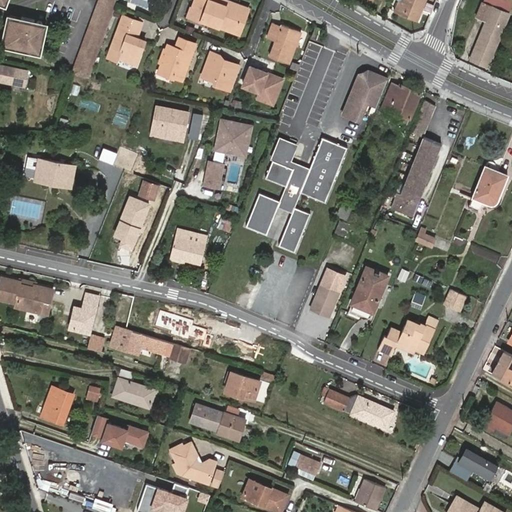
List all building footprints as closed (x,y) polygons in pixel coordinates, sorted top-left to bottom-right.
[(96,0),(70,74),(82,77),(110,0),(96,0)] [(110,0),(82,77),(87,77),(114,5),(115,0),(110,0)] [(215,1),(215,0),(193,0),(192,5),(190,4),(187,14),(201,20),(202,18),(234,30),(242,11),(215,1)] [(248,9),(225,0),(215,0),(215,1),(242,11),(234,30),(239,32),(248,9)] [(403,0),(402,2),(399,1),(396,10),(418,19),(425,0),(403,0)] [(483,2),(478,16),(486,20),(471,58),(489,65),(510,12),(509,12),(511,5),(511,0),(484,0),(483,2)] [(425,8),(418,25),(424,27),(430,10),(425,8)] [(14,42),(37,48),(41,32),(40,31),(42,23),(40,23),(40,21),(38,19),(36,19),(35,19),(34,20),(33,22),(31,21),(32,19),(19,15),(18,18),(7,16),(1,42),(13,45),(14,42)] [(134,30),(137,31),(141,22),(121,15),(106,57),(117,61),(118,58),(135,64),(143,43),(134,40),(131,38),(134,30)] [(301,33),(282,25),(281,27),(273,24),(268,38),(276,41),(271,56),(290,63),(301,33)] [(315,26),(311,37),(319,40),(324,30),(315,26)] [(171,52),(162,49),(157,62),(160,63),(157,73),(172,78),(173,77),(181,79),(194,43),(178,37),(175,47),(173,46),(171,52)] [(36,51),(37,48),(14,42),(13,45),(36,51)] [(164,43),(162,49),(171,52),(173,46),(164,43)] [(213,82),(229,89),(238,64),(223,59),(219,54),(210,50),(201,75),(214,80),(213,82)] [(0,62),(0,64),(0,74),(12,77),(13,73),(28,77),(30,69),(0,62)] [(265,76),(266,73),(250,66),(242,87),(256,92),(253,99),(262,103),(265,97),(274,101),(282,80),(270,75),(269,77),(265,76)] [(366,102),(376,106),(387,78),(368,70),(358,74),(341,114),(358,121),(366,102)] [(385,106),(398,112),(409,117),(419,93),(399,84),(398,86),(393,84),(384,105),(385,106)] [(11,105),(13,98),(6,97),(4,104),(11,105)] [(265,97),(262,103),(271,107),(274,101),(265,97)] [(432,104),(424,99),(411,131),(420,135),(432,104)] [(396,117),(398,112),(385,106),(383,112),(396,117)] [(182,135),(187,113),(155,107),(151,129),(182,135)] [(201,112),(191,110),(189,122),(199,124),(201,112)] [(251,123),(221,117),(214,146),(244,153),(251,123)] [(199,124),(189,122),(187,135),(197,136),(199,124)] [(422,136),(398,193),(395,192),(390,207),(411,215),(440,143),(422,136)] [(288,160),(294,145),(281,139),(266,176),(285,184),(280,199),(260,191),(246,225),(266,233),(278,204),(292,210),(281,239),(279,243),(294,249),(309,212),(295,206),(301,191),(324,200),(346,147),(322,137),(309,170),(299,165),(288,160)] [(37,168),(39,158),(28,156),(26,157),(25,165),(26,166),(37,168)] [(53,180),(52,182),(71,186),(75,164),(39,158),(37,168),(35,177),(53,180)] [(217,184),(222,161),(208,158),(204,182),(217,184)] [(507,174),(486,165),(473,197),(469,207),(481,212),(485,202),(490,203),(492,203),(495,201),(497,199),(507,174)] [(142,178),(138,192),(154,197),(158,183),(142,178)] [(346,218),(352,202),(346,200),(340,215),(346,218)] [(230,232),(234,219),(221,215),(217,228),(230,232)] [(340,219),(334,233),(344,237),(350,223),(340,219)] [(190,239),(192,229),(177,226),(171,255),(202,262),(207,243),(190,239)] [(424,233),(420,231),(416,240),(429,245),(432,236),(424,233)] [(473,244),(470,252),(496,263),(500,255),(473,244)] [(424,255),(426,248),(417,245),(415,252),(424,255)] [(372,312),(387,275),(366,266),(351,303),(372,312)] [(328,316),(342,284),(326,278),(324,283),(321,283),(311,308),(328,316)] [(20,286),(20,284),(3,281),(0,296),(0,300),(18,305),(17,308),(41,313),(44,302),(51,304),(54,291),(36,287),(35,289),(20,286)] [(21,281),(20,284),(20,286),(35,289),(36,287),(37,284),(21,281)] [(465,295),(450,288),(444,303),(458,309),(465,295)] [(86,294),(83,308),(96,310),(99,297),(86,294)] [(414,306),(425,307),(426,296),(416,295),(414,306)] [(44,302),(41,313),(49,315),(51,304),(44,302)] [(171,306),(165,326),(194,334),(196,328),(190,327),(193,318),(176,313),(178,308),(171,306)] [(90,320),(91,314),(77,310),(76,316),(90,320)] [(190,327),(196,328),(198,320),(193,318),(190,327)] [(424,352),(436,323),(427,319),(425,324),(420,322),(419,324),(407,319),(402,331),(391,327),(387,335),(385,334),(379,348),(393,354),(396,345),(399,337),(417,345),(416,348),(424,352)] [(112,343),(119,345),(125,328),(118,325),(112,343)] [(165,350),(168,341),(125,328),(119,345),(136,350),(139,342),(165,350)] [(103,338),(90,336),(88,348),(100,351),(101,347),(103,338)] [(414,352),(416,348),(417,345),(399,337),(396,345),(414,352)] [(176,342),(171,356),(180,359),(184,344),(176,342)] [(511,352),(506,350),(495,372),(511,381),(511,352)] [(132,380),(135,371),(123,367),(114,393),(150,406),(155,388),(132,380)] [(226,388),(235,391),(236,389),(244,392),(243,394),(254,398),(261,379),(232,369),(228,381),(226,388)] [(99,392),(100,387),(91,385),(88,398),(97,400),(98,395),(100,396),(101,392),(99,392)] [(64,421),(73,394),(53,387),(43,413),(64,421)] [(343,408),(348,396),(330,389),(325,400),(343,408)] [(385,427),(393,410),(360,395),(353,412),(385,427)] [(511,408),(497,400),(487,419),(509,433),(511,431),(511,432),(511,408)] [(217,431),(239,438),(246,417),(225,410),(224,412),(197,403),(191,420),(218,430),(217,431)] [(108,416),(98,413),(92,431),(102,434),(108,416)] [(128,427),(109,421),(104,438),(123,444),(125,437),(144,443),(148,430),(129,423),(128,427)] [(199,475),(201,480),(208,483),(216,461),(210,459),(202,463),(198,461),(196,457),(198,452),(194,442),(187,440),(184,442),(182,439),(171,446),(178,460),(174,462),(179,472),(189,476),(194,472),(199,475)] [(498,462),(468,446),(460,460),(457,458),(451,469),(468,478),(474,467),(490,476),(498,462)] [(296,466),(317,474),(322,461),(301,453),(296,466)] [(220,484),(225,473),(225,472),(218,470),(213,481),(220,484)] [(283,498),(285,493),(253,479),(245,496),(255,500),(256,498),(260,500),(259,502),(276,509),(277,507),(284,511),(288,500),(283,498)] [(378,510),(388,488),(369,480),(359,502),(378,510)] [(174,482),(171,491),(146,483),(138,509),(147,511),(154,511),(156,509),(165,511),(168,511),(170,509),(179,511),(181,511),(190,486),(174,482)] [(479,508),(456,495),(446,511),(504,511),(484,500),(479,508)]
